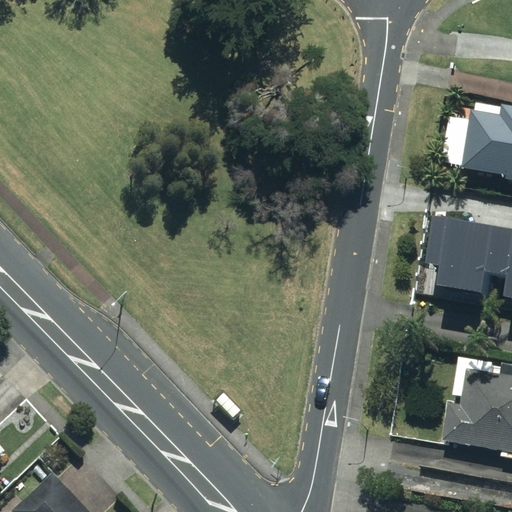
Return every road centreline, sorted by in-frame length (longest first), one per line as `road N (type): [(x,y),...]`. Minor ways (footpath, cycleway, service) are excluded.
road 1 (residential): [(394,0),(319,460),(302,511)]
road 2 (secondary): [(225,511),(0,277)]
